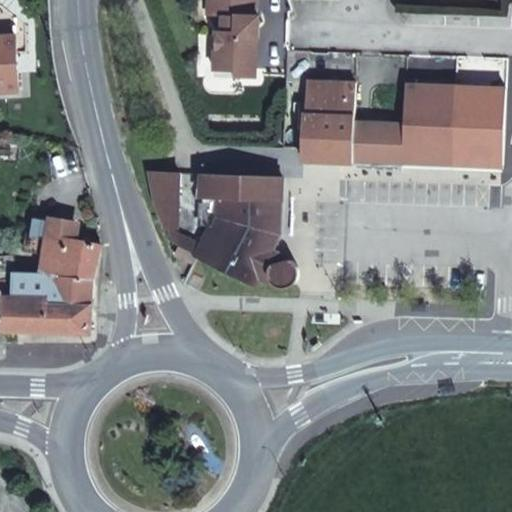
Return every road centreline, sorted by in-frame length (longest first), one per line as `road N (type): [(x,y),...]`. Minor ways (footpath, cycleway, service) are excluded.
road 1 (secondary): [(470,347),(385,347),(318,370),(221,372)]
road 2 (secondary): [(207,362),(115,186)]
road 3 (secondary): [(256,452),(300,414),(346,391),(429,373)]
road 4 (secondary): [(115,186),(78,0)]
road 5 (residential): [(511,37),(326,32)]
road 6 (secondary): [(115,186),(126,357)]
